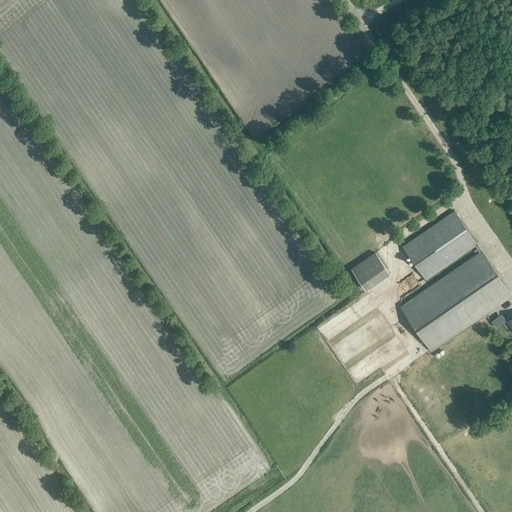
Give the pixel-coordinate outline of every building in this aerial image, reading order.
[(474,245),(479,252),(400,306),(431,351),(511,295),(511,294),(454,211),(402,246),(425,279),(474,245)] [(350,269),(365,290),(389,273),(374,252),(350,269)] [(403,279),(407,283),(420,274),(416,269),(403,279)] [(341,348),(345,356),(378,336),(369,322),(341,339),(345,346),(341,348)] [(361,377),(394,354),(387,344),(354,367),(361,377)]
